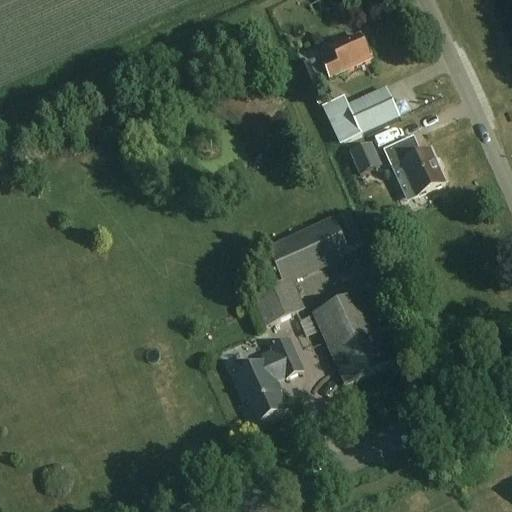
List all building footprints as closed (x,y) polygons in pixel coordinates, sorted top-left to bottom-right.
[(323,68),(329,81),(370,62),(359,39),(330,52),(335,63),(323,68)] [(317,50),(297,53),(299,68),(319,65),(317,50)] [(344,108),(358,139),(399,121),(385,90),(344,108)] [(399,167),(413,199),(445,185),(440,175),(442,172),(439,165),(435,164),(431,154),(421,158),(413,139),(384,151),(392,170),(399,167)] [(386,166),(375,143),(353,152),(363,176),(386,166)] [(303,313),(289,282),(365,248),(349,214),(266,250),(282,284),(251,298),(265,329),(303,313)] [(312,319),(342,388),(393,365),(362,297),(312,319)] [(298,331),(303,350),(318,345),(312,327),(298,331)] [(249,400),(259,425),(287,412),(279,393),(277,393),(273,384),(286,379),(286,381),(303,373),(289,341),(271,348),(272,352),(260,358),(262,364),(245,371),(243,366),(231,372),(244,402),(249,400)]
